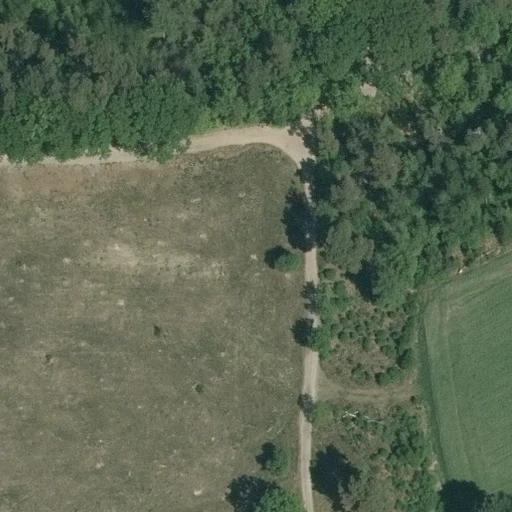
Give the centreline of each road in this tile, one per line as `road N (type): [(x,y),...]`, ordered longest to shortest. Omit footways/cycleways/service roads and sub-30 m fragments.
road 1 (track): [(310,511),(305,126)]
road 2 (track): [(0,155),(269,140),(305,126)]
road 3 (track): [(373,86),(511,53)]
